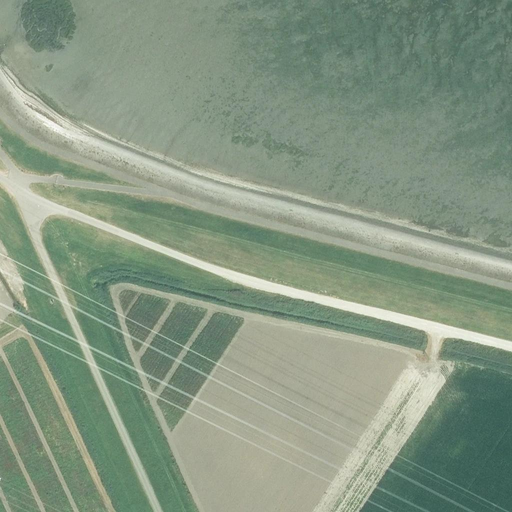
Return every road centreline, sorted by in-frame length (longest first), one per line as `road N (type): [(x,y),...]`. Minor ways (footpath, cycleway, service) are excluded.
road 1 (unclassified): [(511,349),(210,268),(19,193)]
road 2 (unclassified): [(153,511),(19,193)]
